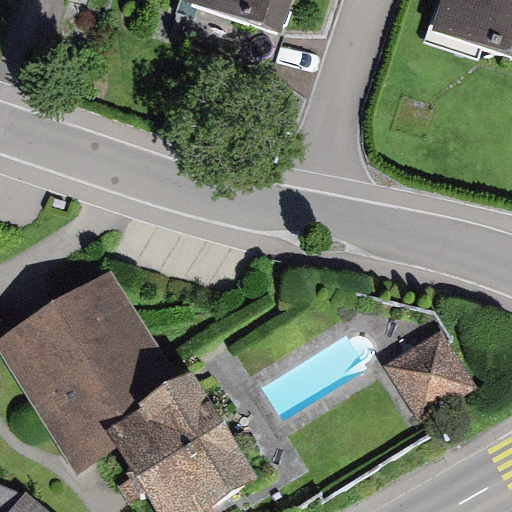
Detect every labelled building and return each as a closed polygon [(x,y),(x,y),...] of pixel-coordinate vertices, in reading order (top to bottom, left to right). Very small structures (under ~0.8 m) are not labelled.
[(191,0),(185,21),(189,23),(181,50),(273,80),(299,0),(191,0)] [(511,0),(452,0),(437,50),(511,73),(511,0)] [(115,268),(0,340),(0,348),(80,474),(117,450),(156,511),(220,511),(213,500),(261,470),(194,365),(181,373),(115,268)] [(444,328),(385,365),(421,422),(480,386),(444,328)] [(53,511),(28,490),(24,494),(0,484),(0,511),(53,511)]
